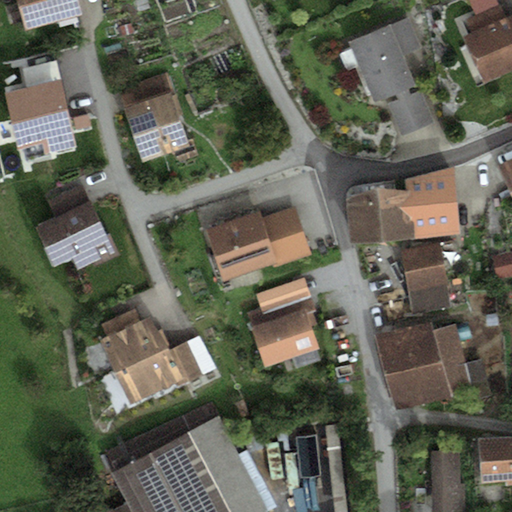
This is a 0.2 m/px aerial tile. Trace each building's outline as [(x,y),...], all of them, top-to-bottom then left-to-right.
[(17,0),(25,30),(79,17),(75,0),(17,0)] [(469,0),(476,16),(499,6),(496,0),(469,0)] [(473,34),(464,37),(484,83),(511,71),(511,15),(506,18),(501,5),(499,6),(476,16),(467,20),(473,34)] [(408,15),(347,40),(373,104),(415,86),(402,54),(421,46),(408,15)] [(131,24),(117,28),(120,37),(134,34),(131,24)] [(29,85),(5,90),(18,149),(76,136),(60,64),(27,71),(29,85)] [(119,88),(126,109),(172,94),(166,73),(119,88)] [(420,92),(389,105),(401,135),(433,122),(420,92)] [(172,94),(126,109),(144,163),(190,147),(172,94)] [(511,161),(500,167),(511,191),(511,161)] [(405,179),(406,189),(411,239),(460,234),(455,168),(405,179)] [(48,200),(56,217),(89,201),(81,184),(48,200)] [(376,187),(346,197),(351,243),(411,239),(406,189),(376,187)] [(56,217),(34,227),(54,268),(70,260),(75,270),(114,251),(89,201),(56,217)] [(259,211),(207,230),(224,280),(273,263),(274,267),(311,254),(294,207),(261,219),(259,211)] [(442,245),(424,247),(430,287),(448,284),(442,245)] [(424,247),(403,251),(413,314),(451,308),(448,284),(430,287),(424,247)] [(511,252),(493,256),(497,278),(511,275),(511,252)] [(304,278),(257,294),(263,312),(310,296),(304,278)] [(263,312),(248,317),(265,367),(318,349),(306,313),(315,310),(310,296),(263,312)] [(106,337),(101,339),(116,373),(170,348),(154,315),(140,321),(134,309),(100,324),(106,337)] [(431,322),(375,335),(395,410),(471,391),(474,399),(492,394),(482,360),(465,365),(457,324),(432,329),(431,322)] [(200,336),(187,342),(202,375),(215,370),(200,336)] [(187,342),(173,348),(188,381),(202,375),(187,342)] [(170,348),(116,373),(130,404),(184,379),(170,348)] [(221,419),(111,474),(125,502),(130,511),(261,511),(267,509),(221,419)] [(296,438),(300,477),(320,475),(317,437),(296,438)] [(511,438),(479,440),(481,481),(506,480),(506,486),(511,485),(511,438)] [(458,450),(429,452),(433,511),(466,511),(465,483),(460,484),(458,450)] [(102,505),(90,511),(130,511),(125,502),(105,510),(102,505)]
